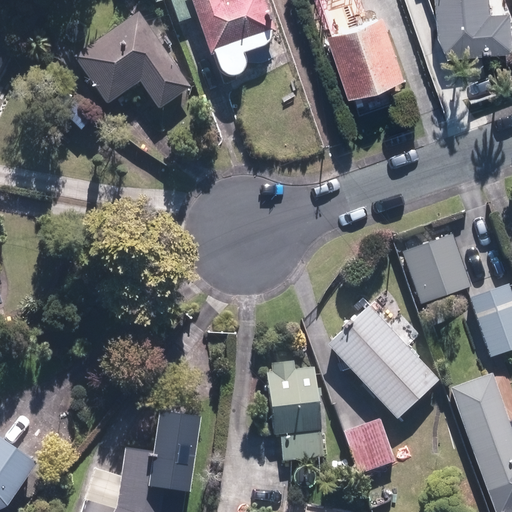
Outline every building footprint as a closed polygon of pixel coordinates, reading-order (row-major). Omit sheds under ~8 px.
[(168,0),(176,23),(195,17),(207,56),(270,36),(258,0),(168,0)] [(330,36),(326,37),(345,95),(398,78),(380,20),(342,32),(340,24),(361,18),(354,0),(352,0),(322,10),(330,36)] [(489,20),(487,0),(438,0),(443,60),(511,55),(509,18),(489,20)] [(136,16),(73,60),(106,105),(137,83),(156,110),(187,88),(136,16)] [(405,252),(422,302),(469,287),(452,236),(405,252)] [(511,297),(509,287),(468,300),(486,356),(511,347),(511,297)] [(365,308),(324,345),(392,417),(433,380),(365,308)] [(321,456),(311,369),(291,371),(290,361),(270,364),(271,373),(264,374),(271,434),(278,433),(281,460),(321,456)] [(511,511),(511,441),(488,375),(447,390),(491,511),(511,511)] [(181,511),(193,416),(151,410),(146,452),(122,448),(115,504),(109,511),(181,511)] [(390,459),(376,419),(342,431),(356,471),(390,459)] [(0,506),(4,505),(32,463),(0,441),(0,506)]
